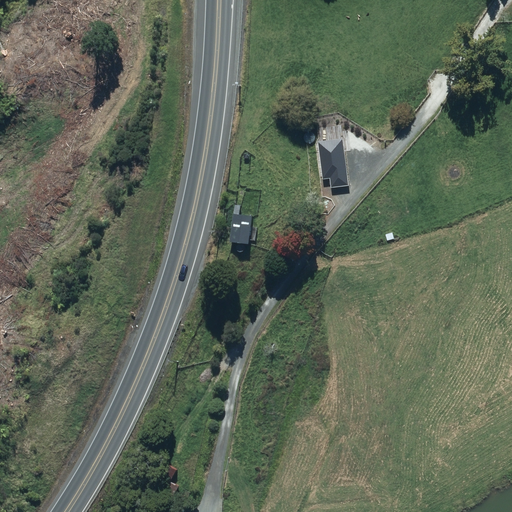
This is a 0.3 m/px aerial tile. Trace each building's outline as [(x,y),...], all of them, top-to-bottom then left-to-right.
[(360,154),(350,155),(352,164),(362,163),(360,154)] [(345,189),(353,186),(349,171),(327,177),(331,192),(335,191),(337,200),(348,198),(345,189)] [(237,207),(233,244),(253,246),(256,218),(242,216),(243,207),(237,207)] [(169,472),(175,475),(178,468),(172,466),(169,472)] [(170,480),(165,488),(176,494),(180,486),(170,480)]
